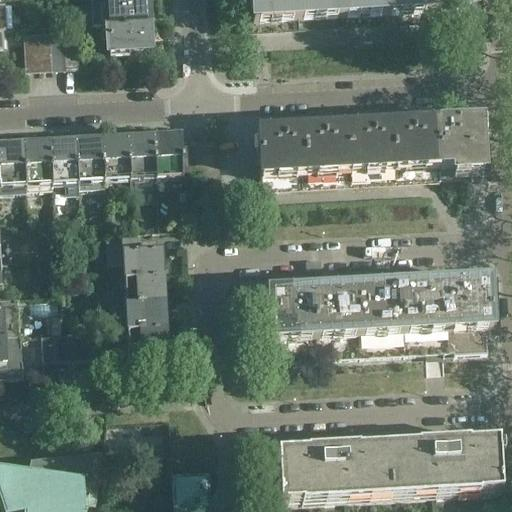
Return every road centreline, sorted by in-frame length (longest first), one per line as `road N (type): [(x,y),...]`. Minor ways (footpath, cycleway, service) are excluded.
road 1 (residential): [(233,425),(215,416),(208,400),(204,284),(212,264),(509,247)]
road 2 (residential): [(200,109),(499,88)]
road 3 (residential): [(233,425),(511,411)]
road 4 (residential): [(0,119),(200,109)]
road 5 (residential): [(499,88),(509,247)]
